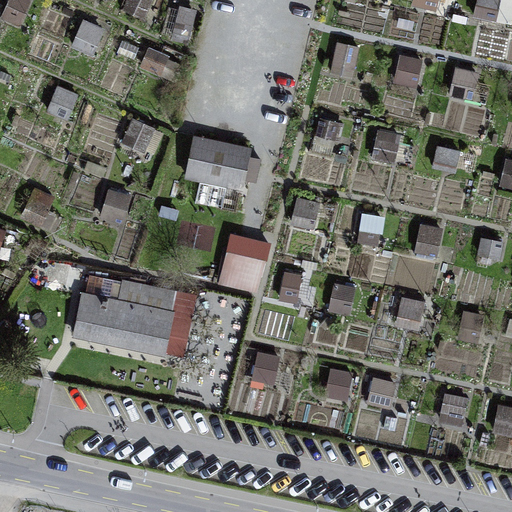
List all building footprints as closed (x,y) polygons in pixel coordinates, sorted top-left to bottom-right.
[(22,24),(32,0),(7,0),(1,15),(22,24)] [(125,0),(122,8),(143,20),(154,0),(125,0)] [(411,0),(411,3),(435,9),(438,0),(411,0)] [(511,0),(477,0),(474,16),(511,25),(511,22),(511,0)] [(167,36),(192,39),(196,5),(171,2),(167,36)] [(83,17),(71,45),(94,55),(106,26),(83,17)] [(335,41),(332,73),(354,75),(357,43),(335,41)] [(149,46),(140,64),(167,77),(176,59),(149,46)] [(418,85),(424,59),(401,53),(395,80),(418,85)] [(474,97),(477,69),(455,67),(452,95),(474,97)] [(68,118),(78,92),(58,84),(47,109),(68,118)] [(130,123),(131,147),(154,147),(154,123),(130,123)] [(378,128),(371,156),(395,161),(402,133),(378,128)] [(255,153),(197,140),(188,180),(246,193),(255,153)] [(433,164),(454,169),(459,150),(439,144),(433,164)] [(108,189),(102,214),(125,219),(130,194),(108,189)] [(296,195),(291,223),(314,227),(319,199),(296,195)] [(358,240),(381,243),(384,214),(361,211),(358,240)] [(416,251),(438,254),(443,226),(421,222),(416,251)] [(267,265),(231,256),(223,286),(259,295),(267,265)] [(299,300),(301,272),(283,271),(282,299),(299,300)] [(122,303),(82,297),(74,340),(167,356),(178,293),(126,284),(122,303)] [(400,296),(399,327),(422,328),(423,297),(400,296)] [(259,350),(253,378),(274,383),(281,355),(259,350)] [(332,366),(325,395),(347,400),(354,372),(332,366)] [(390,399),(395,381),(375,376),(370,394),(390,399)] [(511,405),(501,402),(494,428),(511,433),(511,405)]
